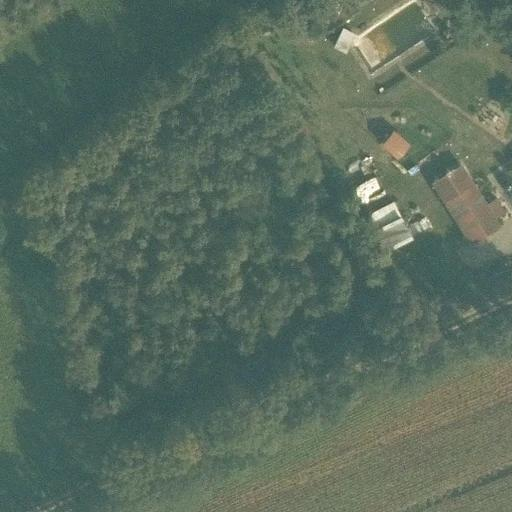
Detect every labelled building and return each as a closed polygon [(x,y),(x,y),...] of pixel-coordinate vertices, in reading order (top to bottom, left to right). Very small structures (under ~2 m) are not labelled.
[(317,9),(304,10),(305,27),(318,26),(317,9)] [(341,28),(332,47),(345,53),(353,34),(341,28)] [(407,147),(391,131),(379,144),(395,159),(407,147)] [(499,225),(460,164),(431,182),(471,244),(499,225)] [(411,237),(393,200),(361,216),(369,231),(380,253),(411,237)]
